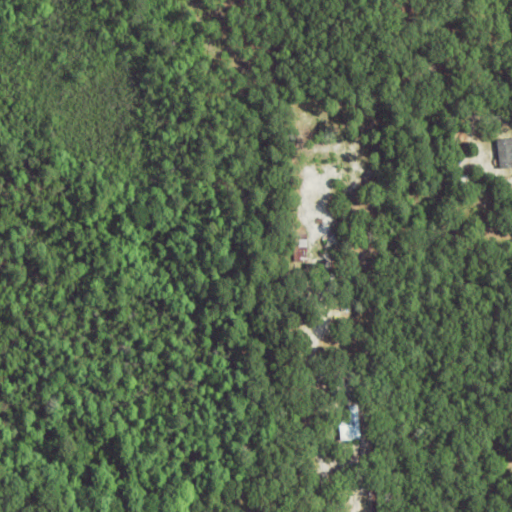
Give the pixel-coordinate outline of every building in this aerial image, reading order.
[(511,136),(496,139),(501,168),(511,166),(511,136)] [(458,175),(471,175),(471,183),(458,183),(458,175)] [(294,263),(295,233),(310,233),(309,264),(294,263)] [(295,301),(307,301),(307,312),(295,312),(295,301)] [(340,428),(351,427),(349,406),(360,406),(362,441),(341,443),(340,428)]
